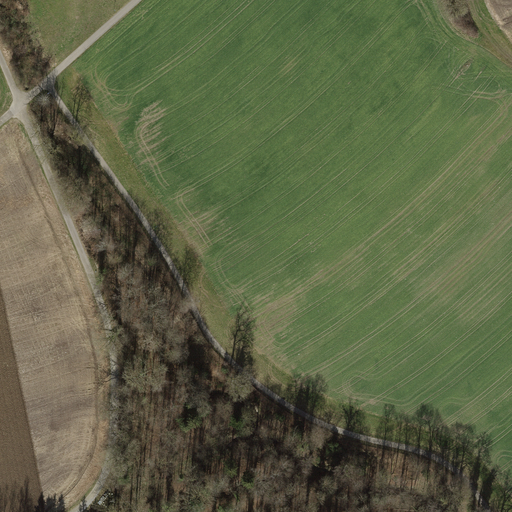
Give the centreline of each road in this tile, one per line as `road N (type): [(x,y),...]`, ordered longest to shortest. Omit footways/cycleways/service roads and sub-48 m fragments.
road 1 (track): [(491,511),(454,466),(423,448),(290,403),(248,375),(47,81)]
road 2 (track): [(76,511),(109,458),(112,348),(98,293),(0,55)]
road 3 (track): [(47,81),(137,0)]
